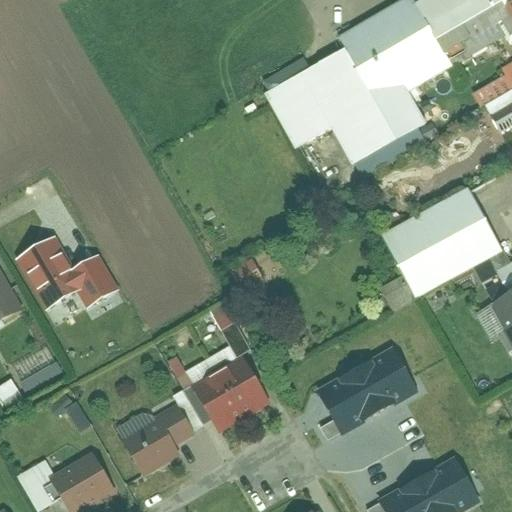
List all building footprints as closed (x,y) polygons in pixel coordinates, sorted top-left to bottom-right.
[(511,0),(410,0),(350,34),(373,75),(368,78),(342,92),(373,147),(423,120),(403,84),(472,45),(462,28),(506,4),(511,14),(511,0)] [(319,73),(290,87),(307,122),(336,108),(319,73)] [(507,80),(486,93),(509,130),(511,128),(511,87),(509,83),(507,80)] [(511,277),(468,195),(383,241),(417,305),(489,267),(499,285),(511,277)] [(11,258),(39,311),(72,294),(81,310),(115,292),(97,256),(68,271),(51,238),(11,258)] [(225,277),(238,297),(260,283),(248,263),(225,277)] [(0,328),(25,313),(0,271),(0,328)] [(511,295),(494,305),(511,338),(511,295)] [(341,438),(417,397),(395,357),(319,398),(341,438)] [(244,361),(190,392),(216,437),(270,407),(244,361)] [(0,403),(16,395),(10,383),(0,388),(0,403)] [(172,414),(121,441),(140,479),(182,457),(175,443),(185,438),(172,414)] [(93,464),(53,487),(67,511),(79,511),(80,511),(85,511),(112,497),(93,464)] [(465,511),(477,505),(453,464),(381,505),(384,511),(465,511)]
